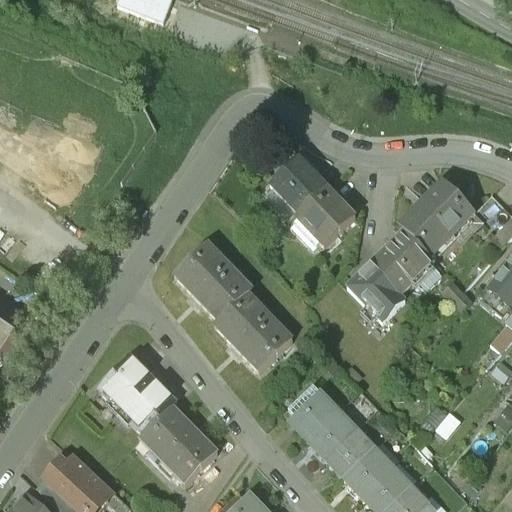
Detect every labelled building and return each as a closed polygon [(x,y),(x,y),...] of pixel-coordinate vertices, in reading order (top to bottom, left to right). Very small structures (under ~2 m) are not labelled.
[(171,3),(162,0),(119,0),(116,9),(162,26),(171,3)] [(207,66),(194,90),(217,102),(229,77),(207,66)] [(324,68),(314,96),(374,117),(384,89),(324,68)] [(30,155),(15,177),(48,199),(64,177),(81,188),(95,168),(67,149),(52,171),(30,155)] [(327,189),(300,161),(271,189),(297,218),(327,189)] [(441,185),(422,204),(423,204),(397,230),(403,235),(431,263),(474,219),(475,218),(473,216),(441,185)] [(297,218),(296,219),(324,250),(355,220),(327,189),(297,218)] [(511,239),(511,219),(490,199),(473,216),(475,218),(474,219),(504,249),(511,239)] [(431,263),(403,235),(346,292),(382,328),(405,305),(401,300),(434,267),(431,263)] [(252,296),(208,249),(175,280),(219,327),(215,331),(259,377),(292,346),(248,300),(252,296)] [(511,262),(485,295),(511,316),(511,262)] [(462,296),(454,287),(443,299),(462,316),(472,305),(462,296)] [(0,368),(17,343),(0,332),(0,368)] [(490,348),(501,357),(511,343),(511,338),(504,332),(490,348)] [(176,408),(131,363),(99,394),(144,440),(172,412),(176,408)] [(340,416),(313,393),(290,417),(294,422),(287,430),(306,448),(340,416)] [(511,412),(508,409),(494,425),(506,434),(511,426),(511,412)] [(447,419),(437,411),(421,429),(432,438),(447,419)] [(144,440),(140,444),(185,489),(217,458),(172,412),(144,440)] [(358,436),(340,416),(306,448),(324,468),(358,436)] [(376,453),(358,436),(324,468),(342,486),(376,453)] [(376,453),(342,486),(361,505),(399,468),(382,448),(376,453)] [(126,511),(71,461),(64,469),(60,466),(43,484),(46,487),(71,511),(104,511),(106,510),(108,511),(126,511)] [(399,468),(361,505),(367,511),(391,511),(412,492),(417,486),(399,468)] [(71,511),(46,487),(38,496),(55,511),(71,511)] [(412,492),(391,511),(441,511),(431,501),(426,506),(412,492)] [(55,511),(39,496),(31,505),(38,511),(55,511)] [(244,505),(238,500),(225,511),(261,511),(250,499),(244,505)] [(38,511),(31,505),(25,500),(13,511),(38,511)]
